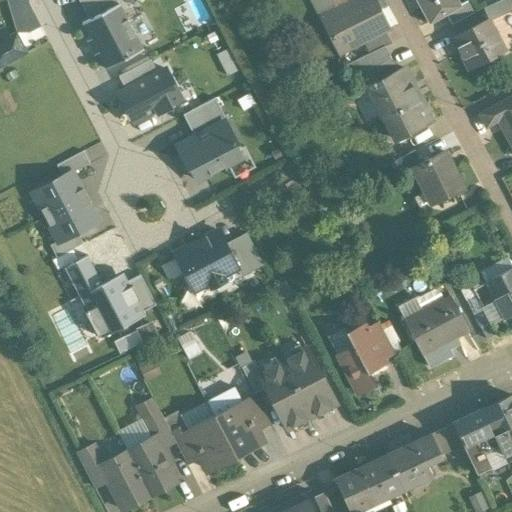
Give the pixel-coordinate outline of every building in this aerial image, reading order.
[(77,0),(88,20),(118,5),(115,0),(77,0)] [(311,0),(319,14),(348,0),(347,0),(311,0)] [(390,31),(374,0),(348,0),(319,14),(340,56),(364,44),(385,33),(390,31)] [(413,0),(420,11),(421,10),(428,23),(445,14),(458,7),(458,6),(459,5),(456,0),(413,0)] [(511,0),(502,0),(489,6),(495,19),(511,10),(511,0)] [(458,7),(445,14),(451,25),(474,13),(467,1),(459,5),(458,6),(458,7)] [(88,20),(81,24),(89,40),(86,41),(94,56),(97,54),(105,70),(143,51),(119,4),(118,5),(88,20)] [(489,20),(454,38),(470,70),(501,53),(494,39),(497,37),(489,20)] [(3,26),(0,27),(0,67),(26,53),(14,31),(8,34),(3,26)] [(385,33),(364,44),(369,54),(384,47),(390,43),(385,33)] [(369,54),(354,62),(367,87),(376,83),(397,72),(384,47),(369,54)] [(226,49),(216,54),(226,76),(237,71),(226,49)] [(150,60),(118,77),(125,90),(157,74),(150,60)] [(431,123),(403,69),(397,72),(376,83),(384,100),(377,104),(396,141),(431,123)] [(157,74),(125,90),(118,94),(133,123),(155,111),(157,115),(171,108),(169,106),(180,100),(165,70),(157,74)] [(511,98),(480,115),(487,128),(498,122),(511,147),(511,98)] [(226,121),(214,99),(182,116),(194,137),(223,121),(224,122),(226,121)] [(235,144),(224,122),(223,121),(194,137),(176,146),(180,155),(177,156),(184,171),(190,168),(197,182),(241,159),(233,145),(235,144)] [(72,172),(72,173),(89,164),(83,152),(56,166),(62,177),(72,172)] [(414,152),(393,162),(400,176),(410,170),(420,164),(414,152)] [(420,164),(410,170),(423,194),(430,191),(435,201),(461,188),(444,153),(420,164)] [(44,218),(86,196),(82,189),(81,190),(72,173),(72,172),(62,177),(31,194),(44,218)] [(90,204),(86,196),(44,218),(57,242),(57,243),(76,233),(97,222),(89,205),(90,204)] [(224,245),(217,231),(173,254),(193,292),(208,285),(210,289),(225,281),(222,277),(236,270),(237,269),(224,245)] [(82,244),(76,233),(57,243),(57,242),(49,246),(56,258),(82,244)] [(237,269),(236,270),(240,277),(262,266),(245,234),(224,245),(237,269)] [(127,282),(122,273),(101,284),(86,256),(63,268),(86,312),(84,313),(96,336),(98,335),(100,339),(145,316),(143,312),(127,282)] [(511,270),(474,291),(482,306),(494,299),(510,330),(511,332),(511,331),(511,270)] [(127,282),(143,312),(155,306),(139,275),(127,282)] [(450,299),(441,304),(443,308),(452,303),(450,299)] [(510,330),(494,299),(482,306),(498,336),(510,330)] [(441,304),(405,322),(421,352),(447,338),(449,342),(467,332),(452,303),(443,308),(441,304)] [(394,354),(378,322),(366,328),(383,360),(394,354)] [(365,326),(346,336),(353,348),(337,357),(357,394),(375,384),(368,372),(384,363),(383,360),(366,328),(365,326)] [(447,338),(421,352),(423,356),(449,342),(447,338)] [(335,405),(306,348),(281,361),(311,418),(335,405)] [(281,361),(257,374),(287,430),(311,418),(281,361)] [(255,396),(241,404),(255,431),(255,430),(269,423),(255,396)] [(511,397),(511,396),(452,425),(476,475),(511,457),(511,397)] [(241,404),(214,418),(235,457),(262,443),(255,430),(255,431),(241,404)] [(159,412),(142,421),(151,439),(158,436),(164,448),(174,442),(169,432),(170,432),(159,412)] [(189,431),(187,432),(200,457),(207,471),(235,457),(214,418),(189,431)] [(189,431),(185,424),(170,432),(169,432),(174,442),(186,464),(200,457),(187,432),(189,431)] [(462,447),(451,425),(440,431),(451,452),(462,447)] [(432,435),(386,456),(403,491),(431,476),(426,464),(442,457),(432,435)] [(151,439),(127,452),(150,496),(177,482),(163,456),(165,449),(164,448),(158,436),(151,439)] [(96,445),(76,456),(93,488),(106,481),(98,467),(105,463),(96,445)] [(105,463),(98,467),(106,481),(122,511),(150,496),(127,452),(105,463)] [(386,456),(334,481),(337,488),(348,511),(360,511),(403,491),(386,456)] [(348,511),(337,488),(324,494),(333,511),(348,511)] [(309,493),(272,511),(318,511),(312,499),(309,493)] [(333,511),(324,494),(312,499),(318,511),(333,511)]
